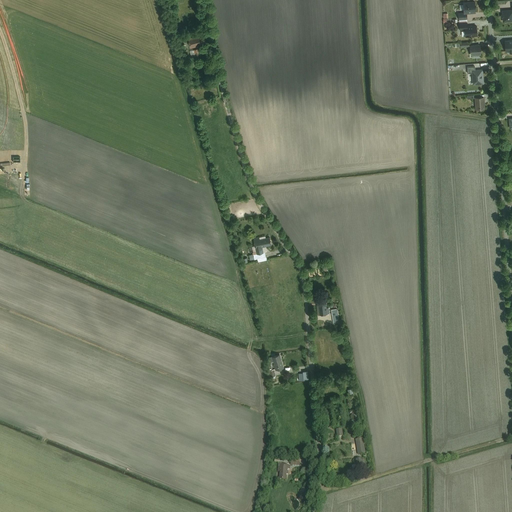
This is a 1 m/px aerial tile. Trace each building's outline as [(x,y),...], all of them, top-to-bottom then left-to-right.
[(476,1),(465,2),(465,12),(468,12),(477,11),(476,1)] [(511,8),(503,9),(504,21),(511,20),(511,8)] [(470,26),(467,27),(467,29),(467,35),(480,34),(479,26),(470,26)] [(205,34),(190,38),(192,47),(207,43),(205,34)] [(482,45),(471,45),(472,54),(483,53),(482,45)] [(477,69),(473,69),(474,72),(474,84),(485,83),(484,69),(477,69)] [(486,97),(477,97),(477,109),(487,108),(486,97)] [(272,237),(256,240),(257,245),(259,253),(265,251),(264,247),(274,245),(272,237)] [(256,259),(268,257),(267,251),(259,253),(255,253),(256,259)] [(327,298),(319,299),(321,315),(332,313),(331,307),(328,307),(327,298)] [(339,308),(333,309),(335,323),(341,322),(339,308)] [(281,354),(274,356),(278,370),(285,368),(281,354)] [(364,439),(357,440),(359,454),(366,453),(364,439)] [(365,459),(358,460),(359,472),(367,471),(365,459)] [(292,466),(282,465),(280,479),(289,480),(292,466)]
